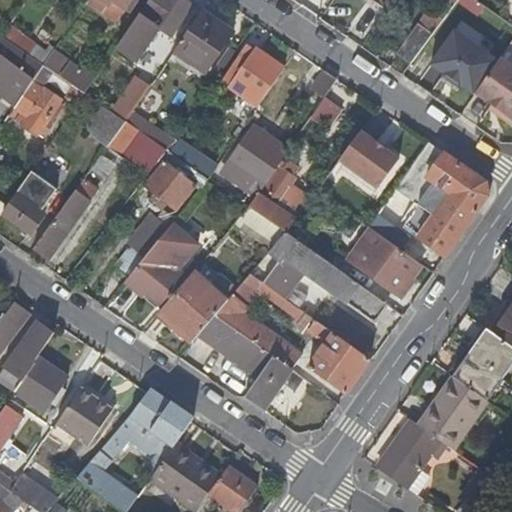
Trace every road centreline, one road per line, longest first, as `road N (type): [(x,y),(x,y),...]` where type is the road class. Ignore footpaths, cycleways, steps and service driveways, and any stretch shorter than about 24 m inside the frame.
road 1 (residential): [(318,480),(0,261)]
road 2 (tertiary): [(511,203),(318,480)]
road 3 (residential): [(255,0),(511,179)]
